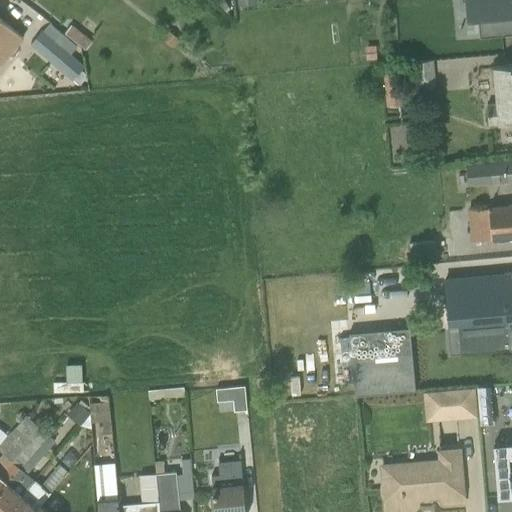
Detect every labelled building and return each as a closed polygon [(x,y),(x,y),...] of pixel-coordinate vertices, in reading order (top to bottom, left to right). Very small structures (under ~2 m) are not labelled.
[(479,35),(511,32),(511,0),(465,0),(467,19),(477,18),(479,35)] [(122,43),(130,19),(108,12),(100,36),(122,43)] [(0,65),(0,66),(23,39),(0,20),(0,65)] [(69,55),(76,48),(48,25),(41,33),(39,32),(28,45),(76,85),(85,74),(81,71),(83,67),(69,55)] [(64,34),(84,50),(91,42),(71,25),(64,34)] [(172,49),(179,40),(167,30),(160,39),(172,49)] [(211,77),(218,68),(204,56),(197,64),(211,77)] [(432,61),(407,63),(409,93),(434,91),(433,87),(435,87),(432,61)] [(488,126),(511,123),(511,65),(492,67),(495,101),(486,102),(488,126)] [(467,185),(511,181),(511,161),(465,165),(467,185)] [(470,244),(511,239),(511,204),(468,210),(470,244)] [(409,260),(435,259),(433,242),(407,243),(409,260)] [(383,262),(395,261),(394,244),(382,245),(383,262)] [(382,280),(407,279),(406,266),(381,268),(382,280)] [(511,272),(502,273),(504,290),(479,292),(482,334),(507,332),(509,348),(511,347),(511,272)] [(65,365),(65,383),(53,383),(53,392),(82,392),(82,382),(79,382),(79,365),(65,365)] [(480,424),(493,423),(490,385),(477,386),(480,424)] [(233,410),(246,409),(244,386),(231,387),(233,410)] [(424,421),(477,416),(475,387),(422,392),(424,421)] [(147,401),(182,397),(181,388),(146,392),(147,401)] [(216,402),(229,401),(228,388),(215,389),(216,402)] [(105,449),(111,448),(106,395),(87,397),(90,423),(102,422),(105,449)] [(79,426),(88,413),(83,410),(87,405),(80,400),(77,405),(75,404),(66,417),(79,426)] [(0,488),(46,434),(25,415),(0,444),(0,451),(2,453),(0,455),(0,488)] [(0,488),(0,511),(5,511),(33,480),(27,474),(55,441),(46,434),(0,488)] [(511,444),(511,443),(493,444),(497,498),(511,496),(511,444)] [(443,503),(463,501),(458,446),(436,448),(436,458),(382,462),(385,511),(413,509),(415,507),(416,504),(415,498),(441,495),(442,501),(443,503)] [(33,511),(39,505),(67,471),(59,464),(40,486),(33,480),(5,511),(33,511)] [(118,511),(118,506),(114,464),(94,466),(98,511),(118,511)] [(158,511),(179,511),(175,473),(155,475),(158,511)] [(213,511),(244,511),(241,473),(225,475),(225,484),(211,485),(213,511)] [(158,511),(155,475),(138,476),(140,504),(118,506),(118,511),(158,511)]
